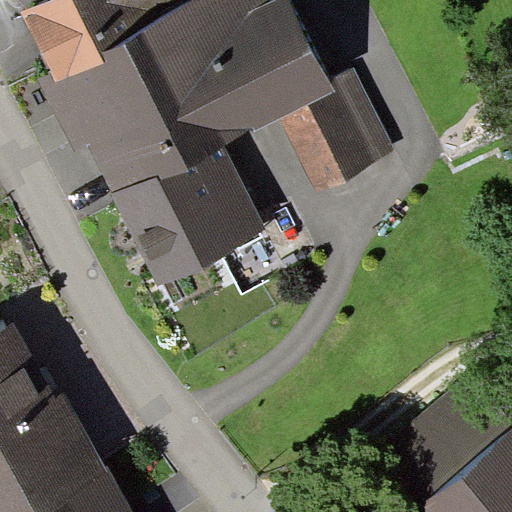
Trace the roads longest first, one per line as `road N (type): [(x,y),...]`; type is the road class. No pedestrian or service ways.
road 1 (unclassified): [(237,511),(129,366),(0,146)]
road 2 (track): [(257,511),(423,375),(511,336)]
